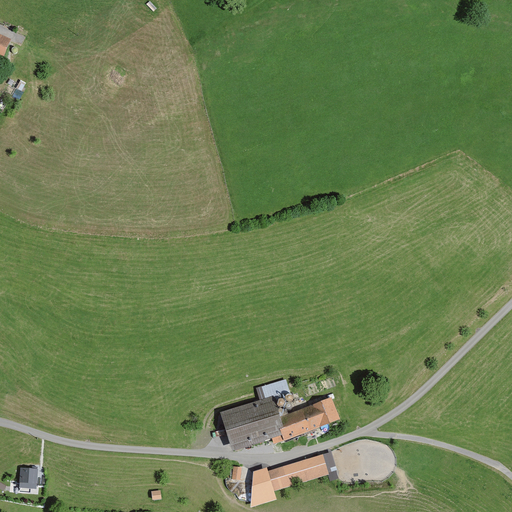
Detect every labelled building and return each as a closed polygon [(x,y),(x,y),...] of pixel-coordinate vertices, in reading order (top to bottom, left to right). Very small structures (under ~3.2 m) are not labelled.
[(0,36),(0,59),(7,62),(14,42),(0,36)] [(277,398),(224,415),(235,449),(288,432),(277,398)] [(327,401),(286,416),(294,437),(334,421),(327,401)] [(325,454),(265,473),(272,493),(331,473),(325,454)] [(235,466),(232,479),(240,481),(243,468),(235,466)] [(39,470),(21,470),(21,487),(39,487),(39,470)] [(163,500),(162,491),(153,492),(154,501),(163,500)]
